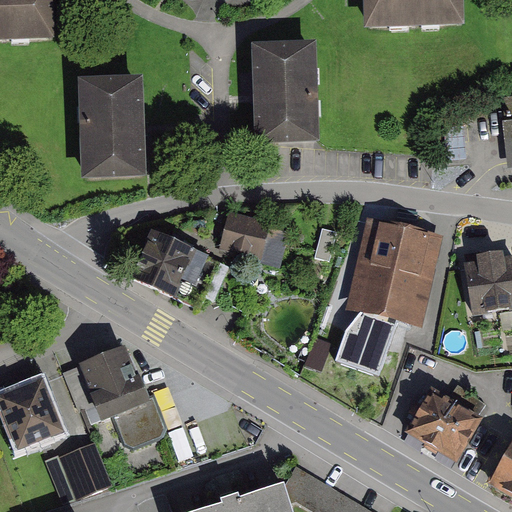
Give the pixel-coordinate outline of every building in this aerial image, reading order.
[(57,0),(0,0),(0,42),(59,40),(57,0)] [(468,0),(369,0),(371,34),(470,29),(468,0)] [(321,45),(259,47),(262,147),(324,145),(321,45)] [(146,81),(84,82),(85,183),(148,182),(146,81)] [(288,234),(231,217),(220,255),(277,272),(288,234)] [(442,238),(369,223),(350,312),(423,328),(442,238)] [(217,262),(154,235),(134,281),(197,308),(217,262)] [(511,259),(469,266),(477,321),(499,318),(501,332),(511,330),(511,259)] [(163,436),(130,351),(84,368),(105,423),(113,420),(125,451),(163,436)] [(45,385),(2,402),(22,453),(65,437),(45,385)] [(484,421),(438,393),(412,435),(458,463),(484,421)] [(95,447),(60,460),(73,495),(76,504),(111,491),(95,447)] [(511,453),(493,488),(511,499),(511,453)] [(314,511),(373,511),(297,466),(285,487),(288,496),(314,511)] [(221,502),(222,507),(205,511),(292,511),(288,496),(285,487),(240,501),(239,496),(221,502)]
